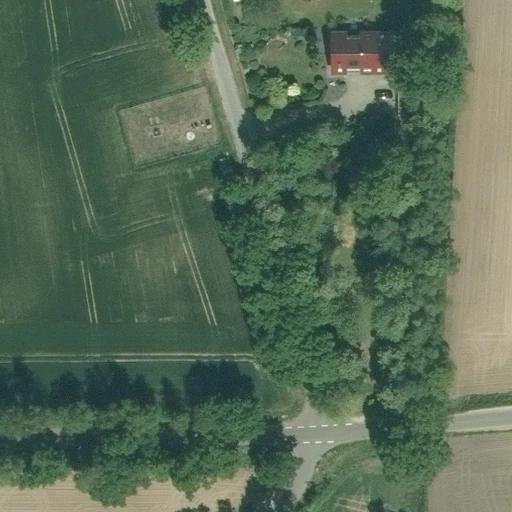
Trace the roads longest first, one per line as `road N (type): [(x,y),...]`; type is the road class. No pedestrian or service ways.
road 1 (unclassified): [(322,435),(201,0)]
road 2 (unclassified): [(0,439),(322,435)]
road 3 (unclassified): [(322,435),(511,417)]
